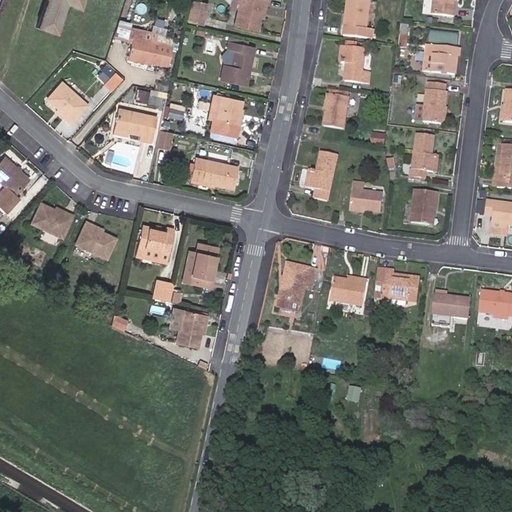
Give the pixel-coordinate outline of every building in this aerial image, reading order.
[(80,0),(43,0),(35,28),(54,35),(64,5),(78,10),(80,0)] [(230,0),(229,9),(236,11),(238,0),(230,0)] [(238,0),(236,11),(232,26),(254,31),(258,17),(260,6),(264,7),(265,0),(238,0)] [(367,2),(346,0),(345,0),(341,37),(370,40),(371,32),(364,31),(367,2)] [(455,2),(455,0),(433,0),(431,15),(453,18),(455,2)] [(208,5),(191,2),(188,22),(205,25),(208,5)] [(126,57),(147,62),(165,66),(170,48),(144,42),(146,33),(127,28),(126,37),(130,38),(126,57)] [(461,44),(462,32),(428,30),(427,42),(461,44)] [(226,42),(217,80),(242,86),(251,48),(226,42)] [(453,66),(454,56),(458,57),(459,49),(435,46),(431,71),(454,74),(455,67),(453,66)] [(348,71),(345,71),(343,83),(366,86),(368,74),(359,73),(362,51),(343,48),(341,64),(346,64),(348,65),(348,71)] [(146,66),(147,62),(126,57),(126,61),(146,66)] [(102,84),(111,91),(122,78),(113,71),(102,84)] [(63,117),(61,119),(67,124),(84,106),(60,83),(45,99),(56,110),(63,117)] [(422,122),(439,124),(441,108),(443,108),(446,92),(443,92),(444,85),(431,83),(429,91),(426,90),(422,122)] [(506,106),(504,122),(511,122),(511,90),(505,89),(503,106),(506,106)] [(147,103),(148,94),(137,91),(135,101),(147,103)] [(347,98),(327,94),(322,125),(342,128),(347,98)] [(240,101),(212,95),(208,115),(210,121),(207,132),(232,137),(240,101)] [(54,111),(61,119),(63,117),(56,110),(54,111)] [(148,143),(153,118),(118,111),(113,133),(125,135),(137,138),(136,141),(148,143)] [(153,145),(167,149),(171,132),(157,129),(153,145)] [(427,148),(430,148),(432,136),(417,134),(410,176),(426,178),(426,171),(431,172),(433,155),(429,154),(426,154),(427,148)] [(382,136),(371,135),(370,146),(381,148),(382,136)] [(511,146),(501,145),(497,178),(493,177),(492,186),(509,188),(511,180),(511,179),(511,146)] [(310,169),(306,186),(313,187),(311,198),(324,201),(335,155),(315,150),(313,164),(316,164),(319,165),(318,170),(314,170),(310,169)] [(10,193),(24,178),(0,157),(0,185),(0,186),(0,211),(1,212),(14,198),(10,193)] [(230,188),(234,167),(191,159),(187,182),(197,184),(197,182),(211,185),(230,188)] [(351,182),(348,206),(361,208),(361,209),(378,211),(380,194),(360,192),(361,183),(351,182)] [(430,206),(434,206),(435,192),(414,189),(411,222),(428,224),(430,206)] [(508,224),(511,224),(511,203),(485,200),(483,213),(491,215),(491,222),(508,224)] [(58,214),(48,209),(35,204),(26,223),(56,237),(67,215),(60,212),(58,214)] [(110,238),(96,232),(87,228),(89,225),(80,221),(70,244),(100,258),(110,238)] [(508,224),(490,222),(489,232),(507,234),(508,224)] [(161,230),(137,225),(132,248),(164,255),(169,228),(162,226),(161,230)] [(208,272),(210,265),(215,245),(197,240),(185,282),(208,288),(211,273),(208,272)] [(279,297),(275,296),(274,304),(295,309),(301,284),(308,286),(313,269),(284,262),(280,279),(284,280),(279,297)] [(382,282),(383,269),(376,268),(374,281),(382,282)] [(382,282),(374,281),(373,288),(380,290),(380,295),(388,297),(389,293),(405,296),(404,300),(415,301),(418,278),(391,274),(391,270),(383,269),(382,282)] [(355,282),(345,280),(333,278),(329,300),(360,305),(365,280),(355,278),(355,282)] [(280,279),(275,296),(279,297),(284,280),(280,279)] [(165,302),(169,283),(152,280),(148,298),(165,302)] [(175,292),(169,290),(167,301),(173,303),(175,292)] [(492,313),(507,315),(511,315),(511,295),(480,292),(477,311),(492,313)] [(467,300),(444,296),(433,295),(429,318),(447,321),(449,311),(465,313),(467,300)] [(198,322),(202,322),(203,315),(180,310),(171,342),(192,347),(196,333),(198,322)]
